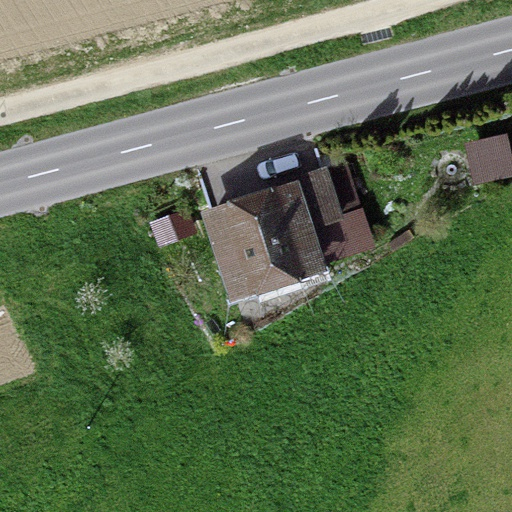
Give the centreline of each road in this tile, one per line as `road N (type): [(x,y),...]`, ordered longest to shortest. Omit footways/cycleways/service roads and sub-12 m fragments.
road 1 (secondary): [(0,183),(511,47)]
road 2 (track): [(422,0),(0,113)]
